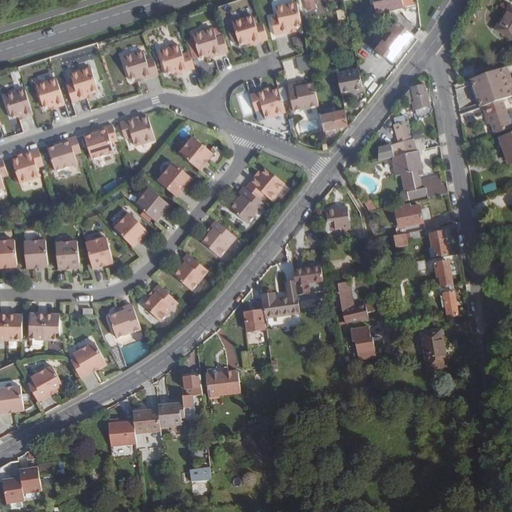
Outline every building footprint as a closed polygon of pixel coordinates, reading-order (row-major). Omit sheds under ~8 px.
[(304,0),(308,15),(314,14),(310,0),(311,0),(304,0)] [(402,0),(373,0),(377,15),(404,9),(402,0)] [(295,28),(302,27),(297,4),(276,8),(278,17),(271,19),(275,36),(290,33),(289,29),(295,28)] [(511,7),(509,6),(495,29),(511,39),(511,7)] [(252,45),(267,40),(262,24),(255,26),(252,17),(232,24),(239,46),(246,44),(251,42),(252,45)] [(414,36),(397,24),(391,32),(394,35),(386,45),(383,42),(376,51),(393,64),(414,36)] [(214,29),(193,36),(201,58),(208,56),(213,54),(214,58),(229,53),(223,36),(216,38),(214,29)] [(180,75),(194,70),(189,53),(182,55),(179,46),(159,53),(167,75),(173,73),(179,71),(180,75)] [(142,80),(157,76),(152,59),(145,61),(142,52),(122,59),(129,81),(136,79),(141,77),(142,80)] [(311,72),(308,55),(283,60),(286,77),(311,72)] [(511,92),(504,67),(473,77),(476,86),(479,96),(482,106),(500,100),(511,96),(511,92)] [(87,95),(99,91),(92,69),(72,75),(74,84),(68,86),(73,102),(87,98),(87,95)] [(363,92),(358,71),(337,76),(342,96),(363,92)] [(65,105),(57,80),(37,86),(44,109),(51,106),(56,105),(57,108),(65,105)] [(319,106),(314,84),(303,86),(296,88),(296,85),(288,87),(293,112),(319,106)] [(424,86),(411,89),(406,96),(407,104),(412,103),(414,110),(422,108),(429,106),(424,86)] [(33,115),(25,90),(5,96),(12,119),(19,117),(24,115),(25,118),(33,115)] [(265,90),(250,95),(255,112),(262,109),(265,118),(285,112),(278,90),(271,92),(266,93),(265,90)] [(247,92),(237,95),(243,115),(253,112),(247,92)] [(500,100),(482,106),(486,117),(488,123),(491,134),(509,128),(500,100)] [(345,112),(321,117),(324,132),(348,128),(345,112)] [(133,118),(118,123),(123,140),(130,137),(133,146),(153,140),(146,118),(134,121),(133,118)] [(407,122),(404,123),(408,141),(412,140),(407,122)] [(392,145),(395,157),(416,152),(412,140),(408,141),(404,123),(394,126),(399,144),(392,145)] [(117,142),(111,125),(97,130),(98,133),(86,137),(94,159),(113,153),(110,144),(117,142)] [(511,134),(500,139),(509,164),(511,162),(511,134)] [(81,153),(75,137),(61,142),(62,144),(56,146),(49,148),(57,171),(77,164),(74,156),(81,153)] [(180,154),(200,171),(214,154),(194,137),(180,154)] [(375,146),(378,160),(393,157),(391,144),(375,146)] [(20,159),(13,161),(20,183),(40,176),(37,168),(44,166),(39,149),(24,154),(25,157),(20,159)] [(422,170),(418,152),(416,152),(395,157),(392,158),(396,175),(401,174),(405,193),(399,195),(401,205),(449,194),(447,183),(425,187),(426,189),(421,189),(417,171),(422,170)] [(9,177),(3,160),(0,161),(0,189),(5,188),(2,179),(9,177)] [(158,182),(177,198),(193,179),(174,163),(158,182)] [(255,176),(245,188),(259,199),(263,194),(270,199),(284,183),(266,168),(261,174),(258,178),(255,176)] [(426,189),(425,187),(422,170),(417,171),(421,189),(426,189)] [(230,209),(248,224),(264,204),(244,187),(239,194),(241,195),(237,201),(230,209)] [(136,205),(157,222),(171,206),(150,189),(136,205)] [(363,203),(368,212),(377,210),(370,199),(363,203)] [(410,233),(425,230),(420,206),(411,208),(401,210),(395,211),(400,235),(403,235),(410,233)] [(340,233),(350,232),(348,222),(349,221),(347,208),(325,212),(327,224),(333,223),(335,231),(340,230),(340,233)] [(115,229),(134,248),(149,233),(130,214),(115,229)] [(202,243),(220,257),(236,237),(216,221),(211,227),(213,229),(209,235),(202,243)] [(342,241),(351,240),(350,232),(340,233),(342,241)] [(437,259),(448,257),(443,232),(429,234),(432,249),(435,249),(437,259)] [(400,235),(393,237),(396,248),(405,246),(404,239),(403,235),(400,235)] [(87,243),(94,269),(115,263),(107,238),(87,243)] [(0,242),(0,268),(18,267),(15,241),(0,242)] [(25,243),(27,269),(49,267),(46,241),(25,243)] [(57,244),(59,270),(80,268),(78,242),(57,244)] [(430,260),(437,259),(435,249),(432,249),(428,250),(430,260)] [(174,276),(192,290),(208,270),(188,254),(183,260),(186,262),(181,267),(174,276)] [(423,261),(407,264),(408,271),(425,268),(423,261)] [(440,277),(442,289),(443,288),(453,286),(449,262),(435,265),(437,277),(440,277)] [(320,267),(293,272),(295,282),(297,295),(310,293),(308,284),(322,281),(320,267)] [(274,294),(262,296),(265,318),(292,314),(294,326),(302,325),(297,295),(295,282),(287,284),(289,298),(275,300),(274,294)] [(345,324),(368,319),(367,313),(374,311),(372,303),(353,307),(349,282),(338,284),(345,324)] [(145,307),(161,322),(179,304),(161,286),(155,292),(157,294),(152,299),(145,307)] [(443,288),(448,319),(458,317),(453,286),(443,288)] [(109,317),(117,339),(141,330),(133,306),(125,309),(126,311),(119,314),(109,317)] [(262,311),(245,314),(247,332),(264,330),(262,311)] [(0,340),(7,340),(8,316),(0,315),(0,340)] [(30,339),(45,340),(46,315),(31,315),(30,339)] [(54,316),(46,315),(45,340),(60,341),(61,316),(54,316)] [(16,316),(8,316),(7,340),(22,341),(23,316),(16,316)] [(441,330),(421,333),(427,370),(447,367),(441,330)] [(360,361),(375,358),(371,338),(356,341),(360,361)] [(271,362),(268,340),(246,343),(247,346),(248,346),(256,345),(258,355),(259,363),(271,362)] [(72,361),(81,379),(107,365),(95,343),(74,355),(77,359),(72,361)] [(255,356),(258,355),(256,345),(248,346),(248,351),(249,356),(255,356)] [(249,356),(248,351),(240,353),(243,369),(256,367),(255,356),(249,356)] [(344,364),(346,373),(361,370),(360,361),(344,364)] [(29,385),(39,402),(65,388),(53,367),(32,378),(34,382),(29,385)] [(238,376),(238,372),(206,375),(208,397),(240,393),(238,376)] [(202,395),(200,376),(183,378),(184,389),(186,389),(193,388),(194,396),(202,395)] [(0,414),(24,411),(21,387),(0,389),(0,414)] [(193,388),(186,389),(187,396),(190,396),(194,396),(193,388)] [(416,395),(400,398),(402,408),(418,406),(416,395)] [(187,396),(182,397),(183,403),(185,420),(195,419),(193,408),(192,408),(190,396),(187,396)] [(179,404),(159,406),(159,411),(161,427),(182,425),(179,404)] [(159,411),(133,413),(134,422),(135,434),(161,431),(161,427),(159,411)] [(134,422),(109,424),(111,446),(136,444),(135,434),(134,422)] [(53,464),(40,465),(42,476),(55,475),(65,474),(63,463),(53,464)] [(4,480),(7,504),(25,501),(24,494),(42,492),(39,468),(21,470),(22,478),(4,480)] [(196,482),(211,480),(210,470),(195,471),(196,476),(196,482)]
